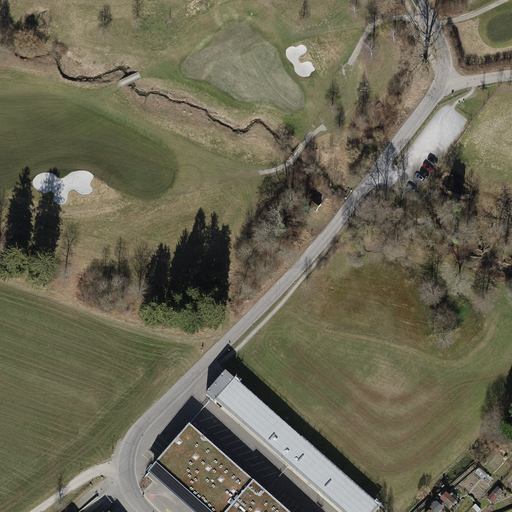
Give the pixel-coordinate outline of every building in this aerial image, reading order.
[(312,196),(306,205),(315,211),(321,203),(312,196)] [(206,391),(342,511),(376,511),(381,506),(226,369),(206,391)] [(208,511),(224,511),(253,480),(189,423),(154,464),(208,511)] [(290,511),(253,480),(224,511),(290,511)] [(448,490),(442,496),(451,506),(457,500),(448,490)]
